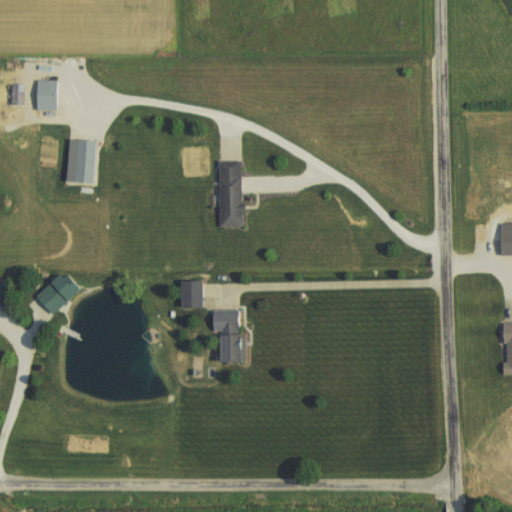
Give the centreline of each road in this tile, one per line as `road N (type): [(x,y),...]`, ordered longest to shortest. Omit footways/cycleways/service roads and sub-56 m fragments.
road 1 (residential): [(458,511),(443,239),(443,0)]
road 2 (residential): [(0,480),(457,483)]
